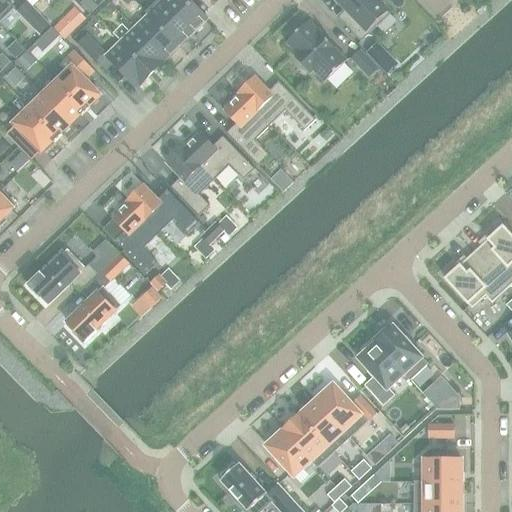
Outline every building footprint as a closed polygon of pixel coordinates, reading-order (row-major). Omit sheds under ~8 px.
[(0,0),(0,21),(15,7),(7,0),(0,0)] [(193,33),(160,0),(157,0),(144,12),(148,16),(148,15),(179,47),(193,33)] [(188,0),(160,0),(193,33),(207,19),(188,0)] [(390,13),(379,2),(380,0),(337,0),(346,8),(337,17),(360,42),(390,13)] [(40,34),(49,25),(27,3),(18,12),(40,34)] [(148,15),(148,16),(135,28),(165,60),(179,47),(148,15)] [(324,82),(347,60),(308,21),(286,43),(297,54),(294,57),(310,73),(313,70),(324,82)] [(165,60),(135,28),(121,42),(151,73),(165,60)] [(87,35),(78,44),(94,61),(104,52),(87,35)] [(151,73),(121,42),(106,56),(137,87),(151,73)] [(351,59),(368,77),(378,68),(360,50),(351,59)] [(72,67),(56,82),(85,111),(89,107),(100,96),(72,67)] [(269,91),(254,76),(238,92),(270,126),(285,111),(304,131),(315,120),(278,82),(269,91)] [(85,111),(56,82),(43,95),(71,124),(80,115),(81,116),(85,111)] [(43,95),(40,91),(25,106),(28,109),(29,109),(57,138),(62,134),(61,134),(71,124),(43,95)] [(255,140),(270,126),(238,92),(237,93),(240,96),(237,98),(235,96),(225,107),(226,108),(224,111),(236,123),(226,133),(258,166),(269,155),(255,140)] [(29,109),(28,109),(13,124),(42,153),(53,142),(57,138),(29,109)] [(182,146),(214,180),(229,165),(243,180),(255,169),(223,136),(213,145),(201,133),(198,135),(197,134),(186,144),(187,146),(185,149),(182,146)] [(214,180),(182,146),(165,162),(180,177),(170,187),(198,216),(210,205),(199,194),(214,180)] [(125,201),(128,203),(129,203),(158,234),(173,219),(188,234),(199,223),(167,190),(157,199),(143,184),(125,201)] [(16,205),(1,190),(0,190),(0,226),(6,220),(4,217),(16,205)] [(129,203),(128,203),(125,206),(124,205),(113,215),(115,216),(112,219),(124,231),(114,241),(146,274),(157,263),(143,248),(158,234),(129,203)] [(209,229),(209,230),(216,238),(224,230),(216,223),(211,228),(209,229)] [(480,246),(473,252),(488,269),(507,289),(511,284),(511,235),(502,226),(489,238),(488,237),(482,243),(479,245),(480,246)] [(209,245),(216,238),(209,230),(201,237),(209,245)] [(79,292),(97,274),(88,265),(84,268),(67,250),(42,275),(40,273),(27,286),(38,296),(40,295),(48,304),(70,283),(79,292)] [(488,269),(473,252),(467,258),(466,257),(464,259),(457,266),(458,267),(444,279),(472,309),(485,296),(492,304),(507,289),(488,269)] [(129,264),(120,254),(101,272),(110,281),(129,264)] [(158,276),(151,283),(158,291),(166,283),(158,276)] [(97,331),(95,330),(120,306),(103,287),(66,323),(75,331),(73,333),(84,344),(97,331)] [(384,329),(373,339),(410,380),(428,364),(393,326),(387,332),(384,329)] [(365,353),(358,359),(375,376),(365,385),(380,402),(390,392),(387,389),(403,374),(409,381),(410,380),(373,339),(361,349),(365,353)] [(333,384),(315,400),(350,438),(367,422),(376,414),(360,396),(351,404),(333,384)] [(449,387),(431,403),(437,409),(458,409),(458,397),(449,387)] [(334,453),(350,438),(315,400),(299,415),(334,453)] [(334,453),(299,415),(283,429),(283,430),(318,467),(334,453)] [(454,438),(454,425),(428,425),(428,438),(454,438)] [(318,467),(283,430),(266,446),(294,476),(310,461),(317,468),(318,467)] [(363,459),(350,471),(359,480),(366,474),(372,468),(363,459)] [(414,481),(414,482),(462,482),(462,459),(423,460),(423,481),(414,481)] [(267,494),(239,463),(236,466),(233,464),(221,475),(223,477),(220,480),(248,511),(249,511),(260,511),(272,502),(281,511),(287,511),(296,505),(277,485),(267,494),(266,494),(267,494)] [(374,474),(365,482),(372,490),(381,482),(374,474)] [(344,479),(336,487),(343,495),(351,487),(344,479)] [(462,504),(462,482),(414,482),(414,504),(462,504)] [(336,487),(327,495),(334,503),(339,498),(343,495),(336,487)] [(334,503),(331,505),(337,511),(341,511),(347,507),(339,498),(334,503)]
